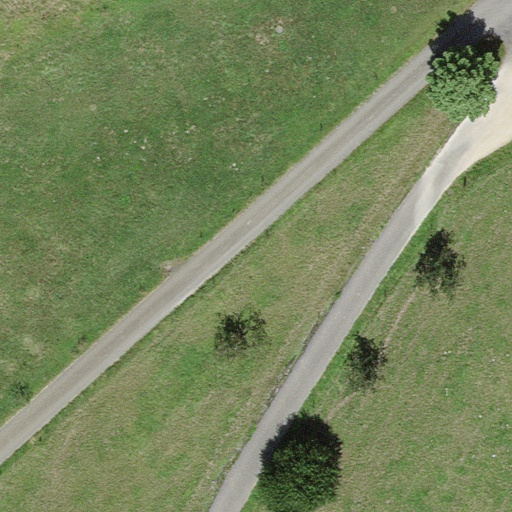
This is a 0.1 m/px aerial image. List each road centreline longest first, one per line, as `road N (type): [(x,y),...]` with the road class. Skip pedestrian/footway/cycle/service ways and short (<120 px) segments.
road 1 (track): [(0,443),(389,102),(511,12)]
road 2 (track): [(227,511),(389,234),(511,63)]
